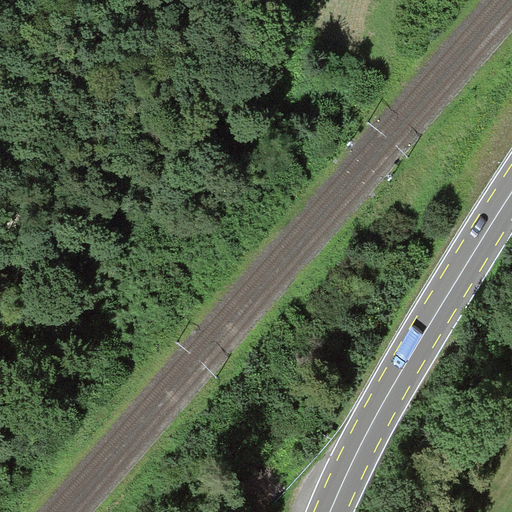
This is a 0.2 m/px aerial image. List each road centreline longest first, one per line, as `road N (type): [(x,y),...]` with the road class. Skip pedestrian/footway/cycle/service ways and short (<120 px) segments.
road 1 (primary): [(511,193),(353,453),(329,511)]
road 2 (track): [(0,308),(15,237),(0,167)]
